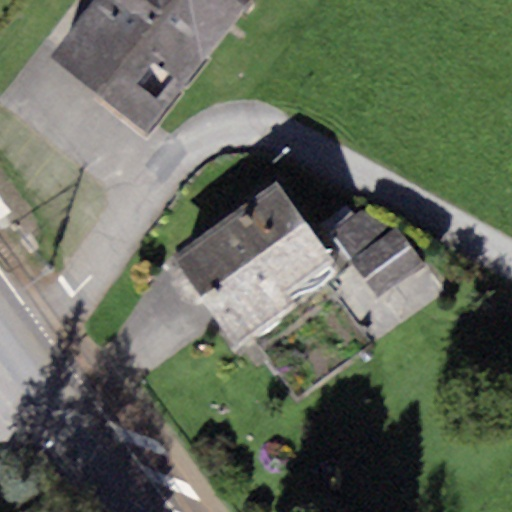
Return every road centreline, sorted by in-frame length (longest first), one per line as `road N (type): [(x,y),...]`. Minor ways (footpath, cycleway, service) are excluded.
road 1 (residential): [(22,342),(55,319),(199,145),(255,125),(511,258)]
road 2 (primary): [(148,511),(22,342)]
